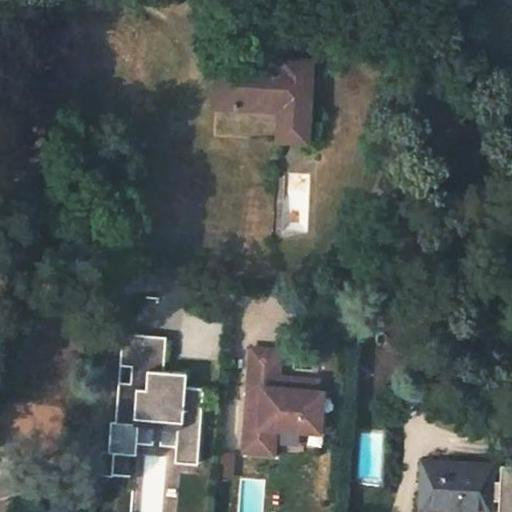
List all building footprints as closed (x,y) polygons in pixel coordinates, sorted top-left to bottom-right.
[(311,61),(342,63),(344,25),(313,23),(311,61)] [(306,140),(311,61),(281,59),(280,64),(280,71),(259,71),(259,64),(217,62),(216,107),(256,110),(257,102),(278,103),(278,111),(277,139),(306,140)] [(278,103),(257,102),(256,110),(278,111),(278,103)] [(198,464),(204,389),(186,387),(187,373),(165,371),(168,337),(124,333),(117,423),(139,424),(139,418),(179,421),(178,427),(175,463),(198,464)] [(318,392),(319,381),(293,379),(292,382),(283,381),(283,378),(280,378),(282,351),(277,351),(277,352),(252,351),(246,430),(248,430),(247,453),(261,454),(261,451),(274,451),(276,429),(321,433),(322,414),(322,412),(321,410),(320,409),(319,407),(317,407),(318,392)] [(178,427),(179,421),(139,418),(139,424),(178,427)] [(113,476),(115,452),(102,451),(99,475),(113,476)] [(232,478),(233,457),(221,456),(220,477),(232,478)] [(463,511),(488,511),(491,466),(422,460),(419,510),(463,511)] [(511,511),(511,464),(503,464),(503,511),(511,511)]
